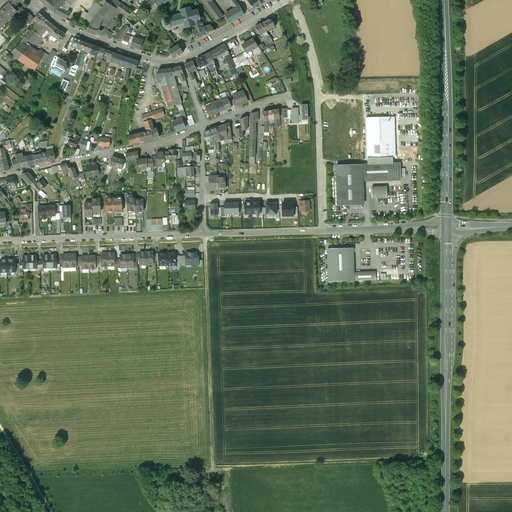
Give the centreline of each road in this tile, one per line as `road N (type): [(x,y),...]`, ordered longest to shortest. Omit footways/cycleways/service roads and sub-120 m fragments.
road 1 (primary): [(443,511),(445,260)]
road 2 (residential): [(446,227),(204,235)]
road 3 (track): [(290,0),(317,86),(322,232)]
road 4 (track): [(204,235),(213,466)]
road 5 (primary): [(446,227),(442,0)]
road 6 (residential): [(201,127),(0,176)]
road 7 (residential): [(204,235),(0,241)]
road 8 (residential): [(31,0),(85,36),(155,61),(180,61)]
road 9 (residential): [(180,61),(289,0)]
